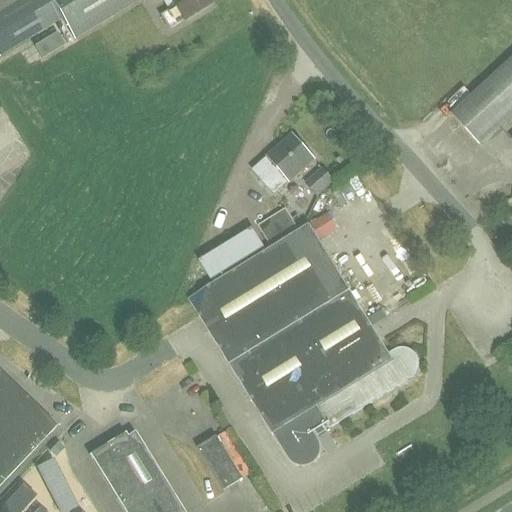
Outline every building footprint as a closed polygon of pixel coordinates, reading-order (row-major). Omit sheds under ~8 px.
[(0,0),(0,57),(62,20),(74,40),(137,2),(135,0),(169,0),(174,8),(161,16),(169,30),(183,21),(183,22),(210,5),(206,0),(0,0)] [(35,48),(42,60),(64,46),(57,34),(35,48)] [(167,49),(155,56),(160,65),(172,57),(167,49)] [(511,59),(453,113),(480,143),(511,114),(511,59)] [(315,161),(292,135),(267,158),(289,183),(315,161)] [(297,230),(285,210),(258,226),(270,247),(297,230)] [(389,355),(350,292),(309,226),(189,300),(272,436),(276,434),(291,458),(292,460),(293,461),(295,463),(298,464),(301,464),(303,465),(306,464),(308,464),(310,463),(312,461),(314,460),(315,458),(316,456),(317,454),(317,452),(317,450),(317,447),(317,445),(316,444),(315,443),(311,435),(329,424),(332,428),(407,382),(412,378),(417,373),(418,371),(419,369),(419,367),(419,366),(419,363),(419,362),(419,360),(418,358),(417,357),(416,355),(415,353),(413,352),(410,350),(408,350),(406,349),(404,349),(402,349),(398,350),(394,352),(389,355)] [(265,249),(252,229),(198,263),(211,283),(265,249)] [(0,374),(0,486),(56,428),(0,374)] [(123,511),(182,511),(134,433),(127,438),(125,434),(106,445),(106,446),(89,456),(123,511)] [(226,433),(217,438),(243,479),(251,474),(226,433)] [(217,437),(197,449),(225,494),(226,493),(225,491),(243,480),(217,437)]
